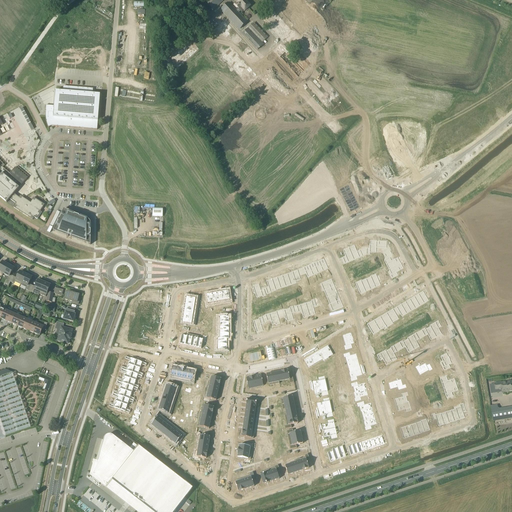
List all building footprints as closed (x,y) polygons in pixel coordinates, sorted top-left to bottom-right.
[(214,11),(205,2),(203,0),(199,0),(199,1),(198,0),(192,6),(205,21),(212,15),(209,12),(211,10),(212,12),(214,11)] [(206,0),(205,2),(214,11),(224,0),(206,0)] [(238,8),(236,10),(229,3),(228,4),(221,10),(220,11),(238,31),(239,30),(240,30),(247,24),(247,23),(247,22),(238,13),(240,12),(241,13),(243,10),(244,12),(250,7),(243,0),(234,0),(234,1),(236,3),(234,4),(238,8)] [(291,20),(300,29),(305,25),(295,16),(291,20)] [(222,20),(212,28),(216,33),(213,35),(215,38),(219,35),(222,39),(231,31),(222,20)] [(263,45),(261,43),(268,37),(254,23),(242,35),(257,51),(263,45)] [(234,35),(228,39),(233,46),(241,40),(235,32),(233,34),(234,35)] [(297,52),(296,53),(299,55),(306,48),(300,42),(294,49),(297,52)] [(279,43),(263,57),(288,85),(305,70),(291,55),(290,55),(279,43)] [(220,52),(226,65),(237,59),(230,46),(220,52)] [(258,71),(272,87),(278,82),(247,46),(242,50),(259,70),(258,71)] [(93,89),(63,87),(62,92),(55,91),(54,107),(46,106),(45,111),(45,117),(46,123),(48,129),(49,129),(48,128),(51,126),(97,130),(100,95),(92,94),(93,89)] [(2,168),(4,166),(0,161),(0,135),(1,135),(0,133),(0,126),(3,125),(0,120),(0,197),(6,203),(9,199),(15,203),(13,208),(32,220),(34,217),(37,219),(41,212),(40,212),(44,205),(33,198),(30,203),(20,196),(19,198),(14,194),(27,178),(15,168),(9,174),(2,168)] [(30,166),(24,168),(27,175),(32,173),(30,166)] [(64,209),(53,231),(68,237),(68,236),(71,237),(70,238),(90,245),(90,237),(90,230),(89,230),(89,226),(89,225),(88,221),(87,221),(87,220),(86,220),(83,219),(79,217),(79,216),(79,217),(77,216),(75,215),(75,214),(64,209)] [(375,241),(369,241),(368,248),(365,248),(365,254),(369,254),(369,252),(375,252),(375,249),(375,241)] [(354,242),(348,244),(353,255),(358,252),(359,255),(363,253),(360,247),(357,248),(354,242)] [(345,253),(342,255),(345,261),(348,259),(347,257),(353,255),(348,244),(342,247),(345,253)] [(386,264),(388,269),(398,264),(395,259),(389,262),(388,259),(383,262),(384,265),(386,264)] [(0,272),(3,274),(8,265),(5,263),(2,262),(0,266),(0,272)] [(324,263),(315,267),(319,277),(329,273),(324,263)] [(401,270),(398,264),(388,269),(391,274),(389,275),(391,278),(396,275),(395,273),(401,270)] [(10,283),(13,277),(10,275),(14,269),(11,267),(12,266),(8,265),(3,274),(9,277),(5,284),(8,286),(10,283)] [(315,267),(305,272),(309,282),(319,277),(315,267)] [(20,285),(26,274),(23,272),(22,273),(20,272),(16,279),(13,277),(10,283),(14,284),(15,283),(20,285)] [(375,276),(370,278),(374,287),(379,285),(377,279),(380,278),(377,272),(374,273),(375,276)] [(29,292),(31,286),(28,285),(31,278),(29,276),(26,274),(20,285),(21,285),(21,284),(27,287),(25,290),(29,292)] [(298,274),(292,276),(295,285),(300,284),(301,286),(305,285),(303,279),(300,279),(298,274)] [(331,276),(320,281),(324,288),(334,283),(331,276)] [(370,278),(366,280),(369,289),(374,287),(370,278)] [(39,294),(44,282),(41,281),(40,282),(38,280),(35,288),(31,286),(29,292),(33,293),(34,290),(40,292),(39,294)] [(366,280),(361,282),(365,291),(369,289),(366,280)] [(44,282),(39,294),(45,297),(50,285),(47,284),(48,284),(44,282)] [(253,287),(251,287),(253,291),(254,291),(255,294),(261,292),(262,295),(266,294),(263,287),(260,288),(258,282),(252,284),(253,287)] [(270,290),(267,291),(268,297),(272,296),(271,293),(276,291),(273,282),(268,284),(270,290)] [(356,282),(352,284),(355,289),(357,289),(359,294),(365,291),(361,282),(356,284),(356,282)] [(334,283),(324,288),(327,295),(337,290),(334,283)] [(422,289),(417,292),(423,302),(428,299),(422,289)] [(337,290),(327,295),(329,302),(340,297),(337,290)] [(72,294),(73,293),(73,292),(72,292),(70,292),(69,293),(67,292),(65,297),(64,300),(72,302),(72,304),(77,306),(79,300),(78,299),(79,295),(72,294)] [(423,302),(417,292),(413,295),(419,305),(423,302)] [(413,295),(408,297),(414,307),(419,305),(413,295)] [(310,300),(304,301),(307,311),(313,310),(312,303),(314,303),(313,296),(309,297),(310,300)] [(340,297),(329,302),(333,309),(343,304),(340,297)] [(408,297),(404,300),(410,310),(414,307),(408,297)] [(299,300),(295,301),(297,308),(300,307),(302,313),(307,311),(304,301),(299,302),(299,300)] [(404,300),(399,303),(406,313),(410,310),(404,300)] [(401,316),(406,313),(399,303),(395,306),(401,316)] [(290,307),(284,309),(285,313),(284,313),(285,318),(286,317),(287,319),(294,318),(292,311),(295,310),(293,304),(289,305),(290,307)] [(133,327),(130,342),(149,345),(150,337),(148,337),(149,332),(151,332),(151,329),(154,329),(157,308),(140,305),(136,328),(133,327)] [(385,311),(391,322),(398,317),(392,307),(385,311)] [(5,309),(0,319),(6,321),(10,313),(11,311),(5,308),(5,309)] [(67,308),(67,311),(66,310),(66,312),(65,312),(63,319),(73,322),(73,321),(74,321),(75,317),(74,316),(75,315),(73,314),(74,313),(73,312),(74,310),(67,308)] [(10,313),(6,321),(11,324),(15,315),(16,313),(11,311),(10,313)] [(36,318),(38,319),(39,315),(43,316),(44,313),(38,311),(36,318)] [(391,322),(385,311),(378,315),(385,326),(391,322)] [(268,312),(265,313),(266,319),(269,318),(270,323),(274,322),(274,323),(279,322),(276,312),(269,314),(268,312)] [(17,326),(21,317),(15,315),(11,324),(17,326)] [(259,318),(253,320),(256,330),(262,328),(260,322),(263,321),(261,315),(258,316),(259,318)] [(385,326),(378,315),(372,319),(379,330),(385,326)] [(22,329),(26,320),(21,317),(17,326),(22,329)] [(443,324),(439,318),(436,320),(437,322),(432,325),(437,334),(443,331),(440,325),(443,324)] [(379,330),(372,319),(365,323),(372,334),(379,330)] [(28,331),(32,322),(26,320),(22,329),(28,331)] [(33,333),(37,325),(32,322),(28,331),(33,333)] [(71,339),(72,336),(71,336),(71,335),(70,335),(72,330),(63,328),(64,324),(57,322),(55,329),(57,330),(55,336),(58,337),(57,341),(68,344),(69,340),(70,340),(70,339),(71,339)] [(37,325),(33,333),(39,336),(42,330),(45,331),(47,324),(44,323),(43,327),(37,325)] [(437,334),(432,325),(427,328),(425,325),(422,327),(426,333),(429,332),(432,337),(437,334)] [(420,336),(417,330),(413,332),(414,334),(409,337),(415,347),(421,344),(417,338),(420,336)] [(415,347),(409,337),(404,340),(403,338),(400,340),(403,346),(406,344),(409,350),(415,347)] [(339,341),(333,343),(335,353),(333,354),(334,357),(340,355),(339,353),(342,352),(339,341)] [(333,352),(328,343),(323,347),(328,355),(333,352)] [(392,347),(387,350),(392,360),(398,356),(395,351),(398,349),(394,343),(391,345),(392,347)] [(328,355),(323,347),(318,349),(324,358),(328,355)] [(324,358),(318,349),(314,352),(319,361),(324,358)] [(392,360),(387,350),(382,353),(380,351),(377,353),(381,359),(384,357),(387,363),(392,360)] [(319,361),(314,352),(309,355),(314,364),(319,361)] [(447,352),(441,355),(446,366),(443,367),(445,371),(452,367),(450,364),(452,363),(447,352)] [(357,360),(355,354),(350,356),(349,353),(343,355),(344,358),(346,358),(348,362),(357,360)] [(314,364),(309,355),(304,358),(309,367),(314,364)] [(126,357),(125,360),(129,362),(128,365),(134,367),(136,361),(126,357)] [(420,362),(416,365),(420,372),(429,367),(431,369),(435,367),(431,361),(428,363),(426,360),(421,363),(420,362)] [(136,361),(134,367),(140,370),(141,366),(146,367),(147,364),(136,361)] [(134,367),(132,373),(143,377),(143,374),(139,373),(140,370),(134,367)] [(172,368),(170,379),(181,381),(183,371),(172,368)] [(121,369),(120,372),(124,374),(123,377),(130,380),(132,373),(121,369)] [(361,375),(360,370),(350,372),(352,377),(350,378),(351,381),(357,380),(356,377),(361,375)] [(0,437),(4,436),(30,428),(12,373),(7,371),(0,373),(0,437)] [(183,371),(181,381),(192,384),(194,373),(183,371)] [(287,371),(282,372),(284,380),(284,381),(289,380),(290,384),(293,383),(292,377),(289,378),(287,371)] [(132,373),(130,380),(136,382),(137,378),(141,380),(143,377),(132,373)] [(267,382),(264,383),(265,389),(269,388),(269,386),(274,385),(273,384),(271,374),(266,375),(267,382)] [(326,378),(325,374),(318,375),(319,379),(313,380),(314,386),(325,384),(323,378),(326,378)] [(447,385),(458,381),(456,375),(449,378),(448,374),(442,377),(443,380),(445,380),(447,385)] [(261,375),(253,377),(255,388),(263,386),(261,375)] [(51,380),(40,376),(38,380),(44,382),(44,384),(42,390),(47,391),(51,380)] [(118,379),(117,382),(128,386),(130,380),(123,377),(122,381),(118,379)] [(253,377),(246,378),(248,389),(255,388),(253,377)] [(130,380),(128,386),(138,389),(139,387),(135,385),(136,382),(130,380)] [(460,388),(458,381),(447,385),(449,391),(447,391),(448,395),(454,393),(453,390),(460,388)] [(117,382),(116,385),(120,386),(119,390),(125,392),(128,386),(117,382)] [(396,382),(386,385),(388,391),(394,390),(395,392),(401,391),(400,387),(398,388),(396,382)] [(490,394),(502,392),(502,393),(511,391),(511,386),(511,382),(501,383),(494,384),(489,385),(490,394)] [(356,393),(366,390),(365,384),(358,385),(357,383),(351,385),(352,388),(354,387),(356,393)] [(326,390),(325,384),(314,386),(315,393),(322,391),(323,395),(329,393),(328,389),(326,390)] [(128,386),(125,392),(132,394),(133,390),(137,392),(138,389),(128,386)] [(166,386),(165,391),(175,395),(177,389),(166,386)] [(114,392),(113,394),(123,398),(125,392),(119,390),(118,393),(114,392)] [(368,396),(366,390),(356,393),(357,398),(355,399),(356,402),(362,400),(362,398),(368,396)] [(165,391),(163,396),(173,399),(175,395),(165,391)] [(125,392),(123,398),(134,402),(135,399),(131,397),(132,394),(125,392)] [(113,394),(112,397),(116,399),(115,402),(121,404),(123,398),(113,394)] [(404,397),(403,394),(398,396),(398,398),(392,400),(394,406),(404,403),(402,398),(404,397)] [(163,396),(161,401),(172,404),(173,399),(163,396)] [(331,400),(330,396),(323,397),(324,401),(317,402),(319,408),(329,406),(328,400),(331,400)] [(246,405),(257,407),(258,407),(259,401),(259,398),(253,397),(253,400),(247,399),(246,405)] [(123,398),(121,404),(128,406),(129,403),(133,404),(134,402),(123,398)] [(161,401),(160,405),(170,409),(172,404),(161,401)] [(372,408),(370,403),(365,404),(364,401),(358,403),(358,407),(361,406),(363,411),(372,408)] [(110,404),(109,407),(119,410),(121,404),(115,402),(114,405),(110,404)] [(405,408),(404,403),(394,406),(395,412),(402,410),(402,413),(408,411),(408,408),(405,408)] [(121,404),(119,410),(130,414),(131,411),(126,410),(128,406),(121,404)] [(160,405),(158,411),(169,414),(170,409),(160,405)] [(331,412),(329,406),(319,408),(320,414),(327,413),(327,416),(334,415),(333,411),(331,412)] [(464,416),(461,406),(455,408),(459,418),(464,416)] [(493,422),(511,419),(511,407),(498,410),(497,406),(490,407),(493,422)] [(459,418),(455,408),(450,410),(453,420),(459,418)] [(453,420),(450,410),(445,412),(448,421),(453,420)] [(448,421),(445,412),(440,414),(443,423),(448,421)] [(443,423),(440,414),(434,416),(437,425),(443,423)] [(158,416),(151,425),(155,428),(162,419),(158,416)] [(335,421),(335,417),(328,419),(329,422),(322,424),(323,430),(334,427),(333,422),(335,421)] [(287,426),(284,426),(284,427),(285,430),(291,428),(291,425),(298,424),(296,418),(285,421),(287,426)] [(376,423),(374,418),(365,421),(367,426),(364,426),(365,430),(371,428),(370,425),(376,423)] [(162,419),(155,428),(159,431),(166,423),(162,419)] [(429,429),(426,419),(421,421),(424,431),(429,429)] [(419,433),(424,431),(421,421),(415,423),(419,433)] [(166,423),(159,431),(163,435),(170,426),(166,423)] [(419,433),(415,423),(410,425),(414,434),(419,433)] [(414,434),(410,425),(405,427),(408,436),(414,434)] [(170,426),(163,435),(167,438),(174,429),(170,426)] [(336,433),(334,427),(323,430),(325,436),(332,435),(332,438),(339,437),(338,433),(336,433)] [(408,436),(405,427),(400,429),(403,438),(408,436)] [(174,429),(167,438),(171,441),(178,432),(174,429)] [(292,430),(286,431),(288,441),(301,438),(300,432),(293,433),(292,430)] [(178,432),(171,441),(175,444),(182,435),(178,432)] [(98,462),(94,475),(108,486),(110,482),(130,498),(148,511),(174,511),(193,489),(138,446),(138,447),(137,448),(142,451),(139,454),(135,451),(133,453),(129,449),(113,436),(111,436),(110,435),(108,435),(107,436),(106,437),(105,438),(104,439),(98,462)] [(301,438),(288,441),(290,450),(296,449),(296,445),(302,444),(302,441),(303,441),(302,438),(301,438)] [(238,448),(237,452),(250,453),(251,447),(252,448),(252,447),(253,444),(246,443),(246,447),(239,445),(239,448),(238,448)] [(342,447),(337,449),(340,458),(345,457),(343,450),(346,449),(344,443),(341,444),(342,447)] [(326,449),(323,450),(325,456),(328,455),(330,462),(335,460),(332,451),(327,452),(326,449)] [(195,451),(194,460),(200,461),(200,458),(206,459),(207,453),(197,452),(195,451)] [(237,452),(237,455),(238,455),(237,458),(244,459),(243,462),(250,463),(251,453),(250,453),(237,452)] [(300,459),(300,460),(303,470),(309,469),(306,462),(309,461),(307,455),(304,456),(305,458),(300,459)] [(294,461),(295,463),(298,472),(303,470),(300,460),(300,459),(299,459),(294,461)] [(289,462),(281,465),(283,471),(286,470),(288,475),(293,474),(290,465),(289,462)] [(295,463),(290,465),(293,474),(298,472),(295,463)] [(275,468),(270,470),(273,481),(279,479),(277,473),(280,472),(278,466),(275,467),(274,467),(275,468)] [(270,470),(265,471),(268,483),(269,483),(273,481),(270,470)] [(265,471),(259,473),(263,485),(268,483),(269,483),(268,483),(265,471)] [(250,476),(245,478),(248,489),(254,487),(251,480),(255,479),(253,473),(249,474),(250,476)] [(245,478),(240,479),(243,490),(248,489),(245,478)] [(240,479),(234,481),(238,492),(243,490),(240,479)]
